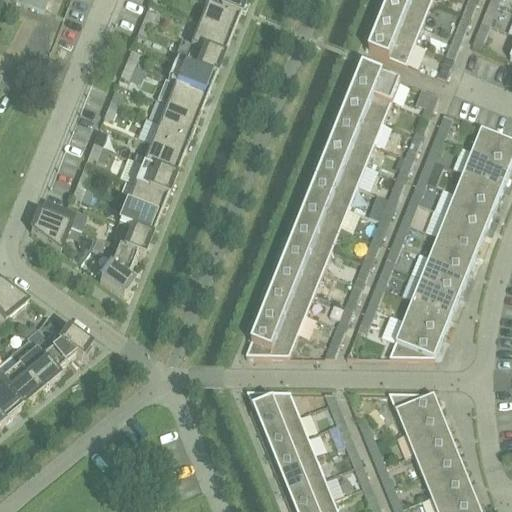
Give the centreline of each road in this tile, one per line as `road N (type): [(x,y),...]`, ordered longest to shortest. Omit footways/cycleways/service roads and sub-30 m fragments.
road 1 (residential): [(484,379),(166,377)]
road 2 (residential): [(15,236),(107,0)]
road 3 (residential): [(2,511),(166,377)]
road 4 (residential): [(166,377),(1,259)]
road 5 (residential): [(484,379),(490,307),(511,237)]
road 6 (residential): [(166,377),(220,511)]
road 7 (residential): [(502,501),(488,450),(484,379)]
